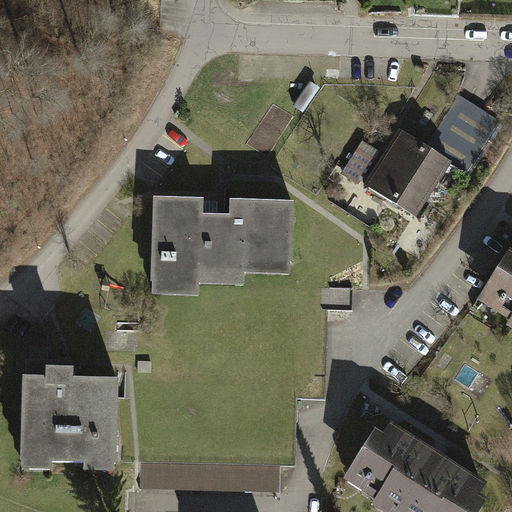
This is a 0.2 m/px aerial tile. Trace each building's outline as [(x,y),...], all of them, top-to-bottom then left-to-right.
[(125,0),(123,28),(159,31),(160,0),(125,0)] [(460,97),(429,147),(448,159),(469,172),(500,121),(460,97)] [(376,165),(365,184),(415,214),(448,159),(429,147),(399,129),(376,165)] [(367,154),(358,148),(344,172),(343,173),(357,182),(372,159),(366,156),(367,154)] [(201,200),(149,199),(148,273),(147,297),(196,298),(196,286),(242,287),(242,276),(288,277),(288,265),(292,265),(293,202),(226,201),(226,217),(221,217),(201,217),(201,200)] [(511,252),(506,249),(475,297),(508,318),(505,322),(511,326),(511,252)] [(28,375),(21,375),(19,469),(50,469),(50,461),(84,462),(83,470),(113,471),(113,463),(115,463),(117,379),(74,378),(75,361),(40,361),(28,360),(28,375)] [(152,363),(137,363),(137,372),(152,373),(152,363)] [(437,452),(390,423),(383,434),(373,428),(341,480),(374,500),(371,505),(382,511),(479,511),(487,499),(480,495),(487,483),(437,452)] [(281,467),(144,465),(143,493),(280,496),(281,467)]
